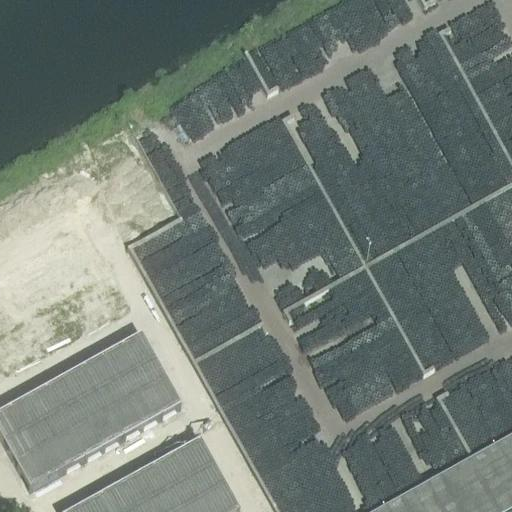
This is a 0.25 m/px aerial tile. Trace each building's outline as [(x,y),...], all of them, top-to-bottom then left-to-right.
[(130,135),(113,145),(126,169),(119,173),(126,185),(151,172),(130,135)] [(113,145),(92,156),(105,181),(119,173),(126,169),(113,145)] [(92,157),(78,164),(91,189),(105,181),(92,157)] [(78,164),(64,172),(77,197),(91,189),(78,164)] [(64,172),(50,180),(64,204),(77,197),(64,172)] [(151,172),(126,185),(133,198),(158,184),(151,172)] [(50,180),(36,188),(50,212),(64,204),(50,180)] [(158,184),(133,198),(140,210),(164,196),(158,184)] [(36,188),(22,196),(36,220),(50,212),(36,188)] [(22,196),(8,203),(22,228),(36,220),(22,196)] [(164,196),(140,210),(147,222),(171,208),(164,196)] [(8,203),(0,207),(0,222),(8,236),(22,228),(8,203)] [(171,208),(147,222),(154,234),(178,221),(171,208)] [(81,236),(61,247),(81,282),(100,271),(81,236)] [(61,247),(42,258),(62,293),(81,282),(61,247)] [(42,258),(23,268),(23,269),(42,304),(62,293),(42,258)] [(23,268),(4,279),(4,280),(23,314),(42,304),(23,269),(23,268)] [(100,271),(81,282),(101,318),(120,307),(100,271)] [(4,279),(0,281),(0,318),(4,325),(23,315),(4,280),(4,279)] [(81,282),(62,293),(81,328),(101,318),(81,282)] [(62,293),(42,304),(62,339),(81,328),(62,293)] [(42,304),(23,315),(43,350),(62,339),(42,304)] [(23,315),(4,325),(24,361),(43,350),(23,315)] [(4,325),(0,327),(0,363),(5,371),(24,361),(4,325)] [(140,342),(120,352),(120,353),(140,388),(159,377),(140,342)] [(120,352),(101,363),(101,364),(121,399),(140,388),(120,353),(120,352)] [(101,363),(82,374),(102,409),(121,399),(101,364),(101,363)] [(82,374),(63,385),(82,420),(101,409),(82,374)] [(159,377),(140,388),(159,423),(160,423),(179,412),(159,377)] [(63,385),(43,395),(44,396),(63,431),(82,420),(63,385)] [(140,388),(121,399),(140,434),(160,423),(159,423),(140,388)] [(43,395),(24,406),(24,407),(44,442),(63,431),(44,396),(43,395)] [(121,399),(102,409),(121,444),(121,445),(140,434),(121,399)] [(24,406),(0,419),(0,446),(8,461),(9,461),(44,442),(24,407),(24,406)] [(102,409),(82,420),(102,455),(121,444),(102,409)] [(82,420),(63,431),(83,466),(102,455),(82,420)] [(63,431),(44,442),(63,476),(64,477),(83,466),(63,431)] [(511,511),(511,439),(383,511),(511,511)] [(9,461),(28,497),(64,477),(63,476),(44,442),(9,461)] [(199,447),(172,462),(192,497),(218,483),(219,482),(199,447)] [(172,462),(151,474),(171,509),(192,497),(172,462)] [(151,474),(125,488),(125,489),(138,511),(165,511),(171,509),(151,474)] [(218,483),(192,497),(200,511),(235,511),(219,482),(218,483)] [(125,488),(99,503),(103,511),(138,511),(125,489),(125,488)] [(200,511),(192,497),(171,509),(172,511),(200,511)] [(99,503),(82,511),(103,511),(99,503)]
